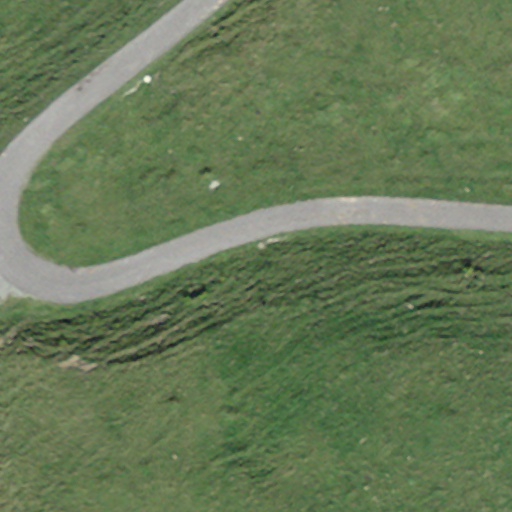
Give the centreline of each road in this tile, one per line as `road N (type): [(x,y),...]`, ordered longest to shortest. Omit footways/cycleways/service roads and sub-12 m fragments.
road 1 (track): [(0,249),(34,285),(81,298),(139,285),(259,235),(361,218),(511,228)]
road 2 (track): [(224,0),(21,158),(0,202)]
